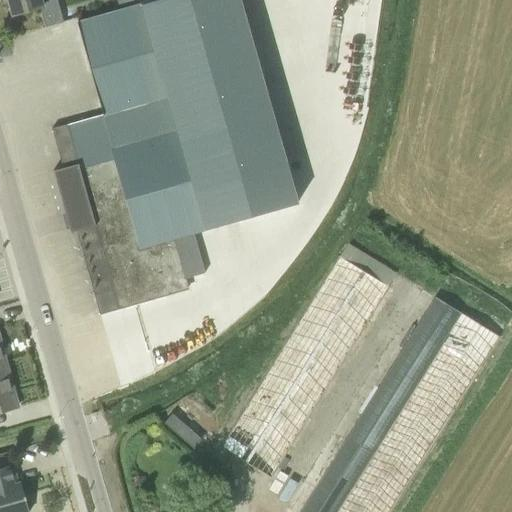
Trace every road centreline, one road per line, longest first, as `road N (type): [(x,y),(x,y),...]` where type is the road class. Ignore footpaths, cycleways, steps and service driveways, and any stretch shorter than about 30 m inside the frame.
road 1 (unknown): [(44,356),(228,287),(308,224),(336,180),(350,127),(350,0)]
road 2 (tertiary): [(93,511),(0,219)]
